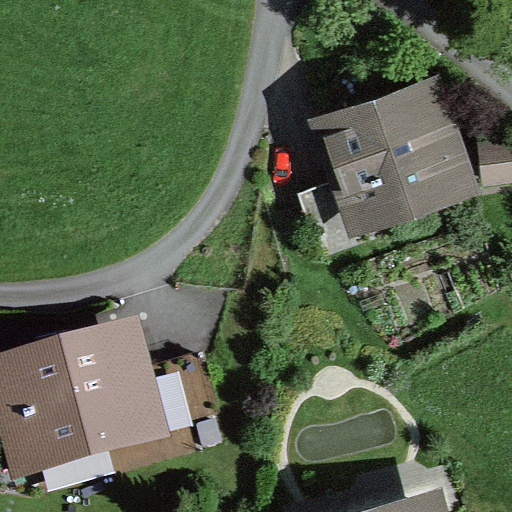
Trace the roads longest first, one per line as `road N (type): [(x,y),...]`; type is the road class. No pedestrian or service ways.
road 1 (residential): [(272,0),(261,78),(227,181),(193,244),(132,287),(56,304),(0,297)]
road 2 (residential): [(405,0),(511,88)]
